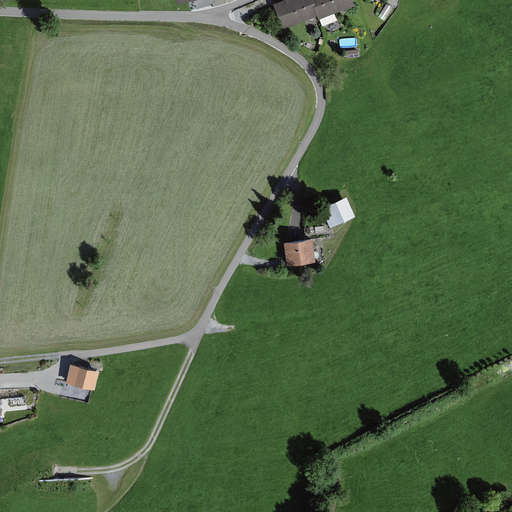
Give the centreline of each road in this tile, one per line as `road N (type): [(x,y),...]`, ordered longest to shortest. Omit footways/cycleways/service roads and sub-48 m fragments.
road 1 (residential): [(0,10),(207,16),(249,0)]
road 2 (track): [(199,332),(148,447),(114,469),(60,472)]
